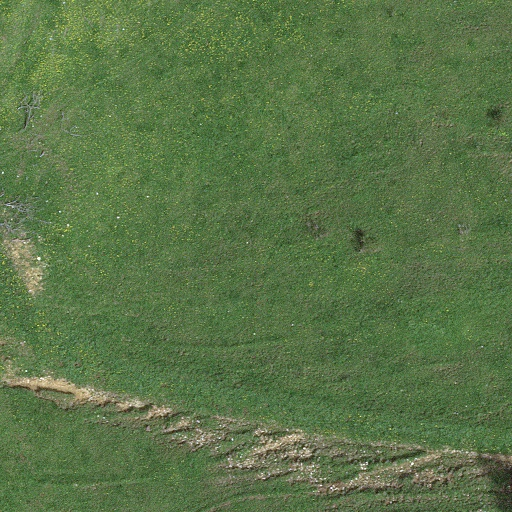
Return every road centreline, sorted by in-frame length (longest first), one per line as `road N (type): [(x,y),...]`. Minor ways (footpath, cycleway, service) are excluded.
road 1 (track): [(0,305),(46,344),(105,377),(511,448)]
road 2 (track): [(164,0),(0,149)]
road 3 (track): [(36,0),(0,121)]
